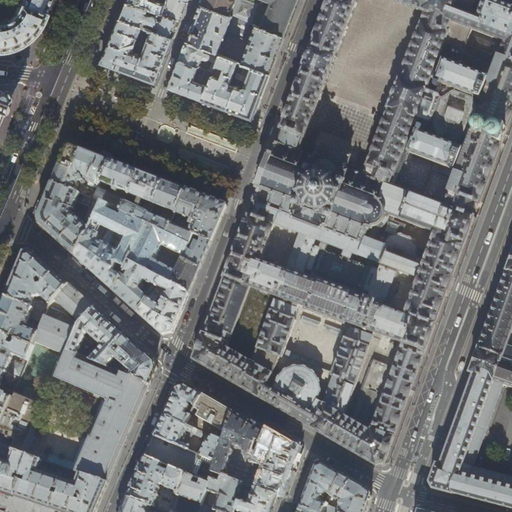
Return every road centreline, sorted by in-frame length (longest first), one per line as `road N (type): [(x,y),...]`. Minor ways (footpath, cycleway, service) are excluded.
road 1 (residential): [(315,441),(175,362),(313,0)]
road 2 (secondary): [(511,165),(392,490)]
road 3 (primary): [(0,211),(54,78)]
